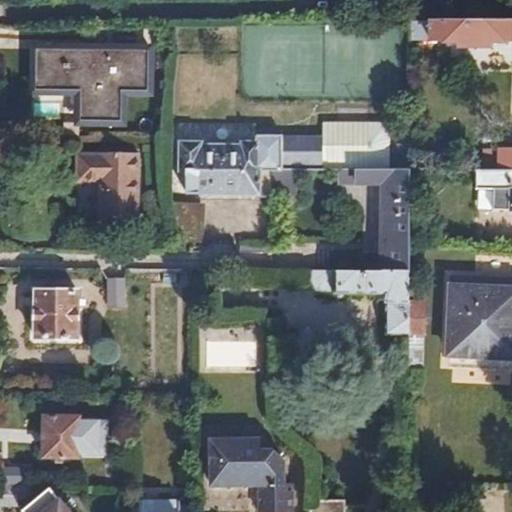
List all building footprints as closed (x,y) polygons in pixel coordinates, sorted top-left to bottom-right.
[(418,1),(418,17),(434,17),(435,2),(418,1)] [(511,18),(434,17),(434,42),(511,44),(511,18)] [(151,55),(39,54),(38,83),(88,84),(87,126),(120,126),(120,90),(151,90),(151,55)] [(321,169),(322,140),(321,141),(314,137),(306,136),(299,140),(288,140),(288,168),(303,168),(321,169)] [(289,138),(258,138),(258,145),(242,145),(242,151),(199,150),(199,145),(180,145),(180,168),(187,168),(187,200),(258,201),(258,168),(274,168),(288,168),(288,140),(289,138)] [(330,141),(322,140),(321,169),(330,169),(330,141)] [(482,163),(482,170),(511,170),(511,145),(505,145),(505,163),(482,163)] [(97,156),(74,156),(74,183),(101,183),(100,222),(138,222),(138,155),(97,155),(97,156)] [(258,168),(258,201),(273,202),(274,187),(274,168),(258,168)] [(288,168),(274,168),(274,187),(302,187),(303,168),(288,168)] [(380,185),(379,272),(412,273),(414,169),(338,169),(338,179),(356,180),(356,184),(380,185)] [(511,170),(482,170),(482,190),(511,190),(511,202),(511,211),(511,170)] [(242,246),(273,247),(273,222),(243,221),(242,246)] [(379,272),(310,272),(310,287),(319,295),(391,296),(390,338),(411,339),(411,302),(412,273),(379,272)] [(106,277),(106,307),(120,307),(121,277),(106,277)] [(511,281),(463,280),(461,357),(465,357),(465,370),(511,370),(511,281)] [(33,290),(32,340),(78,341),(79,291),(33,290)] [(411,302),(411,339),(425,340),(426,303),(411,302)] [(41,416),(40,457),(80,458),(82,418),(41,416)] [(211,443),(210,488),(270,489),(269,511),(301,511),(302,489),(293,488),(294,463),(285,455),(271,455),(271,444),(211,443)] [(21,485),(0,484),(0,505),(15,506),(15,493),(21,493),(21,485)] [(67,511),(53,492),(26,511),(67,511)] [(189,511),(190,500),(136,498),(135,511),(189,511)] [(342,511),(343,501),(309,501),(308,511),(342,511)]
